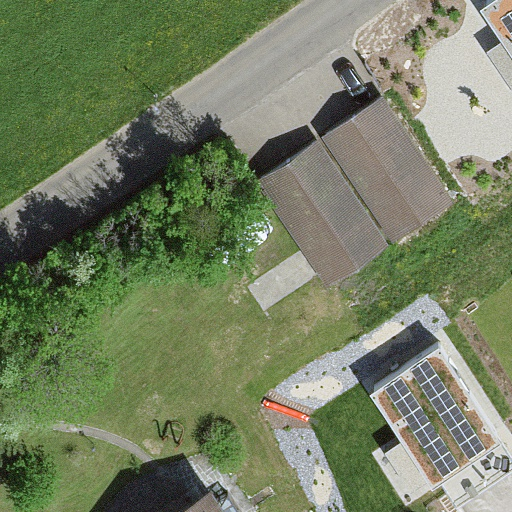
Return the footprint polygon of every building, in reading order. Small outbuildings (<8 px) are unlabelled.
[(511,0),(484,0),(483,1),(506,34),(487,47),(511,84),(511,0)] [(380,97),(326,134),(393,233),(448,196),(380,97)] [(317,140),(262,176),(328,277),(383,241),(317,140)] [(441,347),(374,392),(436,484),(503,439),(441,347)] [(238,511),(226,493),(209,504),(206,499),(185,511),(238,511)]
